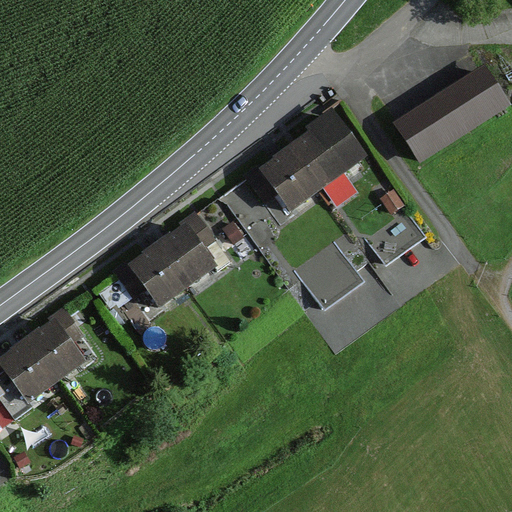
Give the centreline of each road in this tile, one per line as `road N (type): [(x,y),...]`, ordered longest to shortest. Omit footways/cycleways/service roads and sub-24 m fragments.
road 1 (secondary): [(0,309),(157,190),(266,92)]
road 2 (residential): [(266,92),(295,92),(425,0)]
road 3 (secondary): [(266,92),(345,0)]
